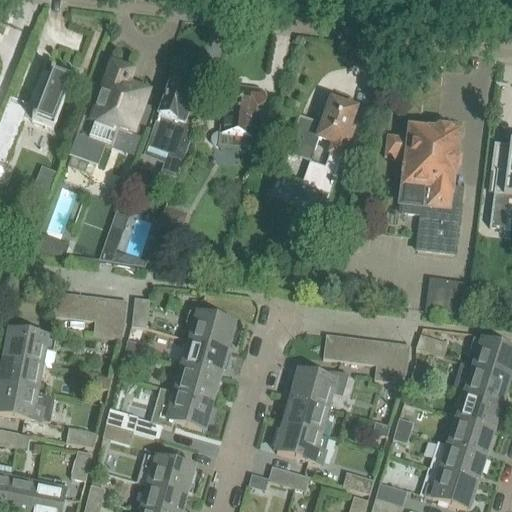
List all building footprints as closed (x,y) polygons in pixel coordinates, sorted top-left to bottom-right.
[(53,131),(72,81),(51,73),(50,75),(43,72),(46,65),(45,65),(28,107),(10,99),(0,123),(0,160),(7,164),(24,120),(53,131)] [(85,113),(68,160),(71,161),(94,170),(97,171),(105,148),(112,151),(118,133),(131,137),(135,127),(142,107),(146,97),(128,91),(129,89),(126,88),(127,85),(126,85),(127,83),(127,81),(127,80),(126,78),(125,77),(124,75),(123,74),(122,73),(120,73),(118,72),(117,72),(115,73),(113,73),(112,74),(111,75),(110,77),(109,78),(100,104),(100,103),(97,113),(92,112),(91,115),(85,113)] [(153,135),(149,145),(163,150),(161,157),(166,159),(163,167),(160,176),(161,177),(176,182),(195,131),(184,127),(196,94),(186,91),(187,87),(174,83),(173,86),(170,85),(151,135),(153,135)] [(212,139),(211,143),(213,146),(216,148),(248,151),(249,140),(253,140),(255,122),(253,122),(255,106),(257,106),(258,106),(259,106),(260,106),(261,105),(262,105),(262,104),(263,104),(263,103),(264,103),(264,102),(264,101),(264,100),(264,99),(264,98),(264,97),(263,96),(262,95),(261,94),(260,94),(259,94),(226,89),(221,135),(217,135),(214,136),(212,139)] [(299,119),(290,144),(315,152),(318,141),(332,146),(324,170),(310,165),(309,165),(301,188),(329,199),(352,134),(348,132),(352,123),(356,113),(356,112),(346,109),(345,109),(344,106),(345,106),(336,102),(336,103),(333,105),(331,104),(322,127),(299,119)] [(388,140),(385,160),(405,162),(399,215),(421,217),(417,253),(453,257),(459,204),(459,203),(460,197),(457,192),(450,192),(451,178),(452,178),(455,155),(454,155),(456,137),(452,137),(452,136),(448,133),(439,132),(436,134),(436,135),(430,134),(430,135),(410,133),(409,143),(388,140)] [(494,146),(490,174),(496,175),(493,196),(495,197),(511,198),(511,143),(509,144),(509,147),(494,146)] [(115,188),(110,200),(122,204),(126,192),(115,188)] [(166,211),(147,264),(160,269),(169,243),(177,246),(187,219),(183,217),(183,215),(183,214),(183,212),(183,210),(182,209),(180,207),(179,206),(177,206),(176,205),(174,205),(172,205),(170,206),(169,207),(167,208),(166,210),(166,211)] [(99,263),(105,264),(106,263),(111,264),(111,265),(115,266),(136,269),(144,271),(147,264),(116,253),(122,236),(110,231),(99,263)] [(36,235),(29,254),(33,255),(62,258),(66,246),(36,235)] [(11,238),(9,249),(21,250),(23,240),(11,238)] [(430,283),(426,312),(459,316),(462,287),(430,283)] [(52,320),(65,321),(68,297),(55,296),(52,320)] [(79,299),(68,297),(65,321),(76,323),(79,299)] [(76,323),(88,324),(91,300),(79,299),(76,323)] [(88,324),(95,325),(100,325),(103,302),(91,300),(88,324)] [(103,302),(100,325),(112,327),(115,303),(103,302)] [(146,331),(149,303),(134,302),(131,330),(146,331)] [(115,303),(112,327),(124,328),(127,305),(115,303)] [(189,314),(185,326),(193,330),(189,344),(226,354),(233,327),(189,314)] [(112,327),(100,325),(95,325),(93,340),(121,343),(124,328),(112,327)] [(9,334),(4,362),(40,369),(43,354),(52,355),(55,343),(9,334)] [(323,362),(335,363),(338,339),(326,338),(323,362)] [(447,347),(420,338),(415,352),(442,361),(447,347)] [(350,341),(338,339),(335,363),(347,365),(350,341)] [(362,343),(350,341),(347,365),(359,366),(362,343)] [(478,356),(473,371),(509,382),(511,371),(511,353),(473,341),(469,353),(478,356)] [(123,355),(137,358),(140,346),(128,343),(126,342),(123,355)] [(359,366),(370,368),(374,344),(362,343),(359,366)] [(231,356),(226,354),(189,344),(182,370),(218,380),(219,377),(221,377),(222,371),(227,372),(231,356)] [(386,346),(374,344),(370,368),(376,369),(382,369),(386,346)] [(382,369),(394,371),(397,347),(386,346),(382,369)] [(410,349),(397,347),(394,371),(407,372),(410,349)] [(134,368),(137,358),(123,355),(120,364),(122,364),(134,368)] [(4,362),(0,383),(0,390),(35,397),(40,369),(4,362)] [(452,393),(465,397),(500,408),(509,382),(473,371),(460,367),(452,393)] [(394,371),(382,369),(376,369),(374,383),(402,387),(407,372),(394,371)] [(414,369),(411,380),(425,384),(428,373),(414,369)] [(214,396),(218,380),(182,370),(174,396),(211,407),(212,403),(213,403),(215,396),(214,396)] [(291,402),(327,412),(331,396),(340,399),(343,387),(298,375),(291,402)] [(110,382),(95,379),(93,390),(108,393),(110,382)] [(422,394),(425,384),(411,380),(408,390),(422,394)] [(0,390),(0,417),(39,425),(48,427),(53,400),(35,397),(0,390)] [(161,393),(157,408),(162,410),(157,428),(161,430),(171,432),(173,425),(203,434),(211,407),(174,396),(161,393)] [(492,434),(500,408),(465,397),(457,423),(492,434)] [(319,438),(327,412),(291,402),(290,406),(288,405),(286,413),(288,413),(283,428),(319,438)] [(110,412),(106,427),(133,434),(137,420),(110,412)] [(399,422),(395,432),(409,436),(412,426),(399,422)] [(492,434),(457,423),(449,449),(484,460),(492,434)] [(372,436),(386,441),(390,430),(375,426),(372,436)] [(129,449),(133,434),(106,427),(103,441),(129,449)] [(315,453),(319,438),(283,428),(276,455),(320,468),(324,456),(315,453)] [(94,452),(97,437),(67,431),(64,446),(94,452)] [(406,447),(409,436),(395,432),(392,443),(406,447)] [(0,448),(15,451),(18,437),(0,433),(0,448)] [(29,438),(18,437),(15,451),(27,453),(28,444),(29,438)] [(449,449),(440,475),(476,486),(484,460),(449,449)] [(90,458),(76,454),(68,481),(83,485),(90,458)] [(153,473),(149,489),(185,499),(192,472),(148,459),(144,471),(153,473)] [(272,470),(268,485),(294,492),(298,478),(272,470)] [(429,486),(424,500),(463,511),(467,511),(476,486),(440,475),(439,475),(434,488),(429,486)] [(342,490),(369,498),(374,484),(346,476),(342,490)] [(309,481),(298,478),(294,492),(305,495),(307,487),(309,481)] [(36,490),(32,511),(60,511),(66,486),(38,480),(36,490)] [(0,482),(0,511),(4,511),(9,485),(0,482)] [(4,511),(32,511),(36,490),(9,485),(4,511)] [(379,487),(375,501),(402,509),(406,496),(379,487)] [(90,489),(88,500),(102,503),(105,493),(90,489)] [(180,511),(185,499),(149,489),(142,511),(180,511)] [(84,511),(99,511),(102,503),(88,500),(84,511)] [(349,511),(365,511),(368,504),(353,500),(349,511)] [(401,511),(402,509),(375,501),(371,511),(401,511)]
